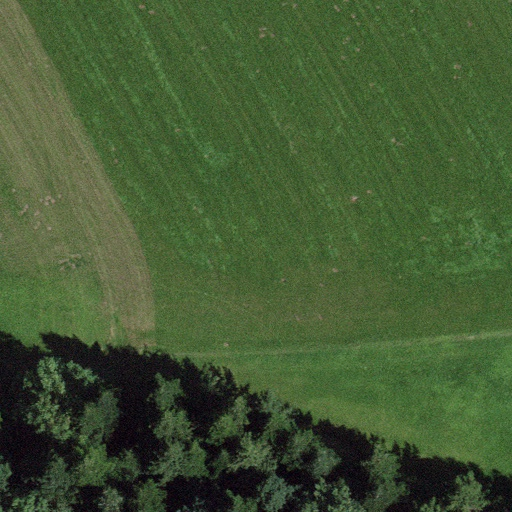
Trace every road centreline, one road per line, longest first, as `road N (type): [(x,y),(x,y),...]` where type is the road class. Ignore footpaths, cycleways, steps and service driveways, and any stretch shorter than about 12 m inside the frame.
road 1 (track): [(222,364),(511,462)]
road 2 (track): [(222,364),(0,394)]
